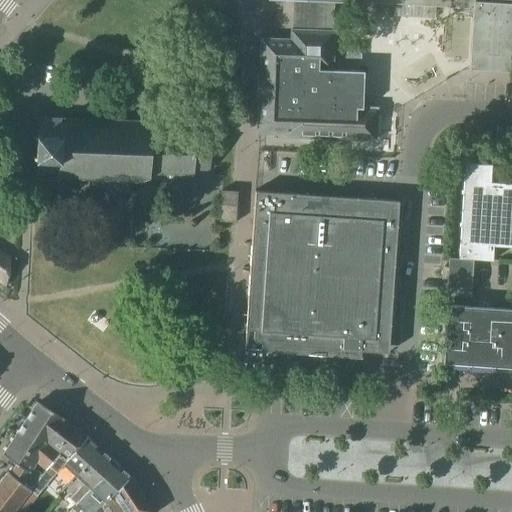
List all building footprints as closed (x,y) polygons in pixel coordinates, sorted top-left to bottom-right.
[(281,0),(292,0),(292,14),(291,30),(290,30),(290,40),(289,40),(264,40),(264,39),(260,39),(260,43),(259,68),(258,106),(257,130),(257,134),(260,134),(260,133),(283,134),(286,135),(286,137),(290,137),(311,138),(314,138),(339,139),(343,139),(371,140),(375,140),(375,137),(375,112),(376,112),(376,108),(372,108),(361,108),(362,72),(331,71),(332,35),(333,35),(333,32),(332,32),(333,2),(348,2),(348,0),(281,0)] [(511,0),(359,0),(359,2),(394,5),(472,9),(472,10),(472,21),(470,38),(471,38),(470,53),(469,70),(511,72),(511,0)] [(393,16),(434,19),(434,7),(394,5),(393,16)] [(134,184),(135,184),(137,184),(137,182),(140,182),(141,183),(143,183),(143,181),(147,180),(148,180),(150,178),(149,178),(150,173),(193,175),(195,132),(151,130),(151,128),(152,127),(151,125),(150,126),(146,123),(147,122),(144,121),(144,122),(140,122),(140,119),(136,119),(136,122),(123,121),(123,119),(120,119),(120,121),(108,121),(108,118),(105,118),(105,121),(92,120),(92,118),(90,118),(90,120),(76,120),(76,117),(74,117),(74,119),(61,119),(61,117),(59,116),(59,119),(46,119),(46,116),(44,116),(43,118),(34,118),(34,121),(37,121),(36,132),(36,136),(32,136),(32,140),(36,140),(35,157),(31,157),(31,161),(35,161),(35,165),(34,175),(32,175),(32,178),(40,178),(40,180),(42,180),(42,178),(56,179),(56,181),(59,181),(59,179),(72,179),(71,181),(74,182),(74,179),(87,179),(87,182),(89,182),(89,180),(102,181),(102,183),(105,183),(105,181),(117,181),(117,184),(120,184),(120,181),(134,182),(134,184)] [(448,260),(473,262),(473,260),(492,261),(492,259),(491,259),(492,246),(511,247),(511,183),(489,182),(490,166),(491,166),(491,164),(463,163),(463,164),(464,164),(463,180),(462,180),(462,181),(463,181),(459,241),(459,240),(459,242),(458,257),(457,260),(448,259),(448,260)] [(220,191),(220,206),(236,207),(237,192),(220,191)] [(245,331),(253,331),(252,337),(253,340),(255,342),(258,343),(261,343),(260,350),(268,350),(268,352),(360,358),(361,357),(359,357),(360,351),(374,352),(388,353),(388,344),(389,344),(389,335),(390,315),(391,315),(391,305),(392,285),(393,285),(393,276),(394,256),(395,256),(398,201),(336,197),(316,196),(316,195),(254,191),(250,246),(251,246),(249,266),(248,276),(249,276),(247,296),(246,305),(245,331)] [(236,207),(220,206),(219,222),(235,223),(236,207)] [(0,281),(4,284),(5,284),(7,261),(8,258),(0,252),(0,281)] [(448,260),(447,274),(472,275),(473,262),(448,260)] [(472,275),(447,274),(446,287),(471,288),(472,275)] [(471,288),(446,287),(441,364),(443,364),(443,363),(511,368),(511,309),(470,307),(471,288)] [(13,511),(60,452),(67,457),(84,436),(63,419),(37,403),(2,455),(16,465),(9,475),(7,473),(0,481),(0,511),(13,511)] [(24,511),(63,466),(76,477),(100,451),(84,436),(67,457),(60,452),(13,511),(24,511)] [(70,500),(75,505),(115,463),(100,451),(76,477),(84,484),(70,500)] [(83,511),(98,496),(105,502),(131,478),(131,477),(115,463),(75,505),(83,511)] [(153,511),(131,478),(105,502),(105,503),(102,506),(105,511),(153,511)]
